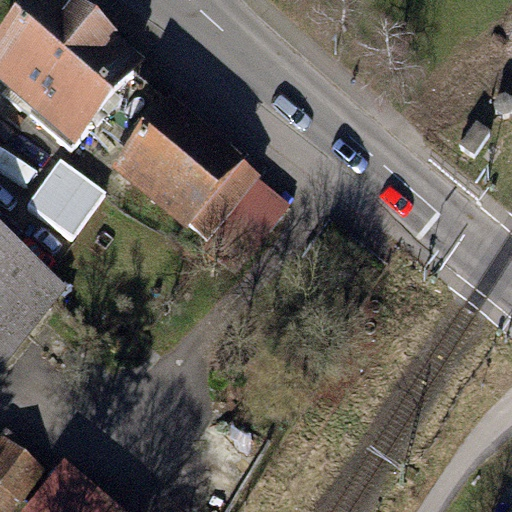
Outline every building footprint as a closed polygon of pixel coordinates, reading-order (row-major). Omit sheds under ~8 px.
[(184,83),(78,1),(11,86),(117,168),(184,83)] [(511,99),(510,99),(502,102),(498,110),(501,118),(509,122),(511,120),(511,99)] [(278,175),(192,109),(133,186),(219,252),(278,175)] [(480,126),(466,147),(479,156),(493,135),(480,126)] [(68,166),(36,211),(80,243),(112,197),(68,166)] [(0,376),(76,285),(0,222),(0,376)] [(0,511),(25,511),(52,473),(0,437),(0,511)] [(119,511),(67,468),(29,511),(119,511)]
